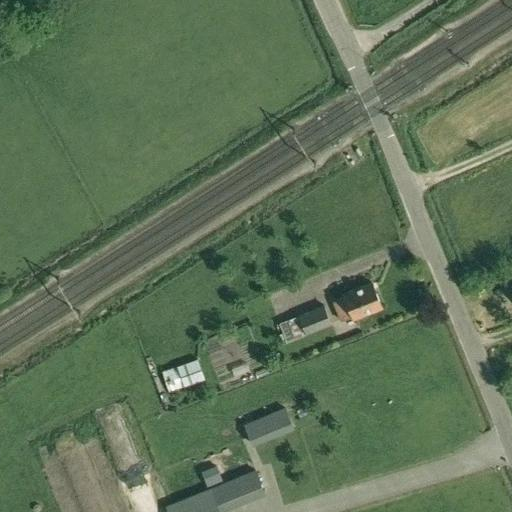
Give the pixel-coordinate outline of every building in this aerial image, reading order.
[(345,297),(333,302),(342,322),(354,317),(355,319),(383,307),(373,283),(345,295),(345,297)] [(324,306),(299,316),(306,333),(307,335),(333,325),(324,306)] [(178,366),(162,372),(170,392),(204,379),(197,359),(178,366)] [(119,449),(150,438),(138,405),(107,417),(119,449)] [(247,425),(254,443),(292,428),(284,410),(247,425)] [(216,466),(202,472),(209,488),(223,482),(216,466)] [(212,488),(166,506),(168,511),(221,511),(220,508),(235,502),(264,492),(256,472),(212,489),(212,488)]
